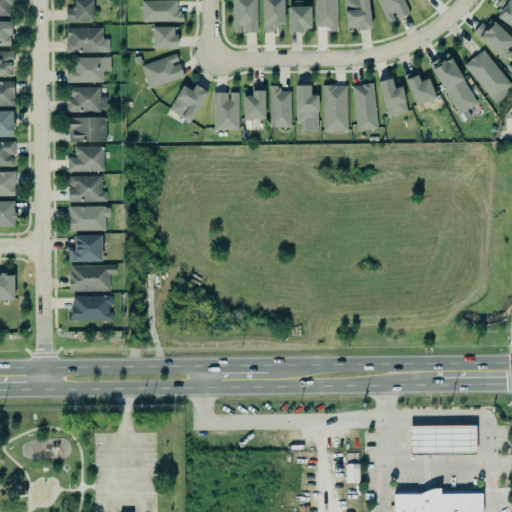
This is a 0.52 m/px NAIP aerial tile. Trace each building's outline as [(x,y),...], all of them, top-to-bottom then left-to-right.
[(0,0),(0,14),(6,14),(6,3),(10,3),(10,0),(0,0)] [(92,0),(73,0),(74,8),(65,8),(66,21),(93,20),(92,0)] [(139,0),(174,0),(174,10),(178,10),(178,12),(180,13),(180,20),(173,21),(173,20),(152,20),(152,21),(139,21),(139,0)] [(256,0),(232,0),(233,33),(242,32),(257,32),(256,0)] [(281,0),(281,23),(277,24),(277,27),(273,27),(273,31),(259,32),(259,0),(281,0)] [(312,0),(334,0),(334,31),(326,31),(326,27),(323,27),(323,25),(312,26),(312,0)] [(341,0),(364,0),(368,27),(362,28),(362,29),(354,30),(353,26),(344,27),(344,24),(343,24),(341,10),(342,10),(341,0)] [(401,0),(407,12),(395,17),(392,12),(389,13),(392,19),(385,21),(375,0),(401,0)] [(494,4),(496,0),(509,0),(511,2),(511,28),(494,16),(497,12),(494,11),(497,6),(494,4)] [(284,5),(307,5),(307,31),(300,31),(300,32),(285,32),(284,5)] [(479,23),(482,25),(488,18),(511,40),(505,49),(509,52),(503,60),(497,55),(497,56),(476,37),(477,36),(471,31),(479,23)] [(11,21),(0,21),(0,45),(12,45),(11,21)] [(177,48),(177,26),(152,26),(152,48),(177,48)] [(66,53),(109,52),(109,38),(102,39),(102,27),(66,28),(66,53)] [(464,64),(494,102),(511,87),(511,86),(483,49),(464,64)] [(0,50),(0,76),(11,77),(11,51),(0,50)] [(138,64),(173,52),(176,60),(169,62),(170,65),(176,62),(181,75),(146,87),(138,64)] [(458,80),(461,78),(445,52),(427,63),(429,67),(443,91),(452,85),(454,89),(461,85),(458,80)] [(62,57),(107,55),(107,69),(101,69),(101,81),(63,83),(62,57)] [(401,74),(403,78),(402,79),(412,105),(433,97),(425,78),(417,81),(413,70),(411,70),(410,69),(401,74)] [(393,88),(392,78),(378,81),(385,116),(407,112),(402,86),(393,88)] [(0,80),(11,80),(11,97),(10,98),(11,105),(0,105),(0,80)] [(182,82),(165,109),(188,123),(209,88),(196,80),(192,88),(182,82)] [(294,80),(294,121),(300,121),(300,130),(316,130),(316,91),(309,91),(309,80),(294,80)] [(353,85),(355,129),(376,128),(373,83),(353,85)] [(266,85),(274,85),(274,87),(277,87),(277,90),(288,90),(288,126),(267,126),(266,85)] [(319,85),(320,130),(345,130),(344,85),(319,85)] [(65,110),(96,110),(96,86),(69,86),(67,90),(66,93),(67,95),(68,96),(71,96),(71,99),(65,99),(65,110)] [(242,96),(243,119),(265,119),(264,90),(250,91),(251,95),(242,96)] [(238,92),(228,92),(213,93),(213,130),(238,129),(238,92)] [(0,136),(9,136),(9,129),(11,128),(11,122),(9,122),(9,110),(0,110),(0,136)] [(64,117),(85,117),(103,116),(103,140),(85,141),(67,141),(66,131),(65,131),(65,126),(64,126),(64,121),(64,117)] [(14,140),(0,140),(0,166),(12,166),(11,154),(14,154),(14,140)] [(64,157),(64,171),(102,171),(102,145),(72,145),(72,154),(74,154),(74,157),(64,157)] [(14,171),(0,170),(0,195),(15,196),(14,171)] [(67,175),(98,175),(98,191),(103,191),(103,201),(65,201),(65,187),(70,187),(70,186),(67,186),(67,184),(66,183),(66,178),(67,177),(67,175)] [(0,225),(14,226),(14,201),(0,200),(0,225)] [(65,206),(102,205),(102,207),(107,207),(107,216),(102,216),(102,230),(67,231),(66,223),(65,206)] [(71,235),(98,235),(99,261),(68,262),(67,261),(65,261),(65,252),(65,250),(69,250),(69,251),(71,251),(71,235)] [(68,265),(113,264),(113,273),(107,273),(107,290),(66,291),(66,272),(68,273),(68,265)] [(13,274),(0,273),(0,299),(13,299),(13,274)] [(70,292),(110,293),(110,320),(70,319),(70,292)] [(475,425),(409,426),(409,454),(475,453),(475,425)] [(392,511),(392,489),(420,490),(439,483),(439,489),(479,490),(478,511),(392,511)]
